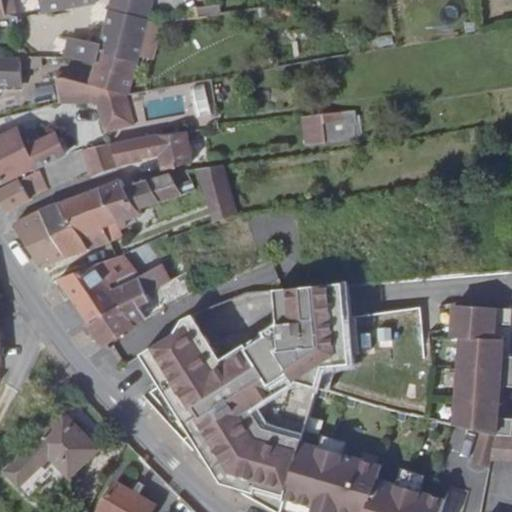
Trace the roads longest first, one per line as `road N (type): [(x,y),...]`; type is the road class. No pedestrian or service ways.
road 1 (residential): [(223,511),(99,385),(0,251)]
road 2 (unknown): [(0,206),(80,168),(158,145)]
